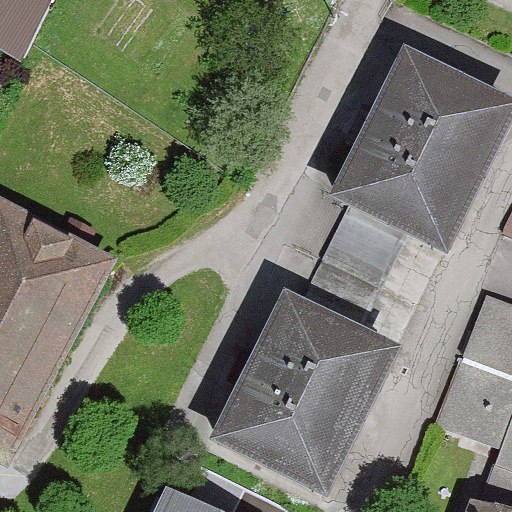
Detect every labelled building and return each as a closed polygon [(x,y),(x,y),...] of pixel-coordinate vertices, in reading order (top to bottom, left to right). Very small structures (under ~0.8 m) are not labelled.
[(50,0),(0,0),(0,50),(15,59),(50,0)] [(510,116),(402,62),(330,205),(345,212),(404,242),(438,259),(510,116)] [(0,468),(1,469),(110,263),(0,204),(0,468)] [(345,212),(296,309),(356,338),(404,242),(345,212)] [(296,309),(286,303),(213,449),(325,505),(399,360),(356,338),(296,309)] [(511,511),(511,314),(483,305),(442,428),(505,449),(484,511),(473,507),(471,511),(511,511)]
